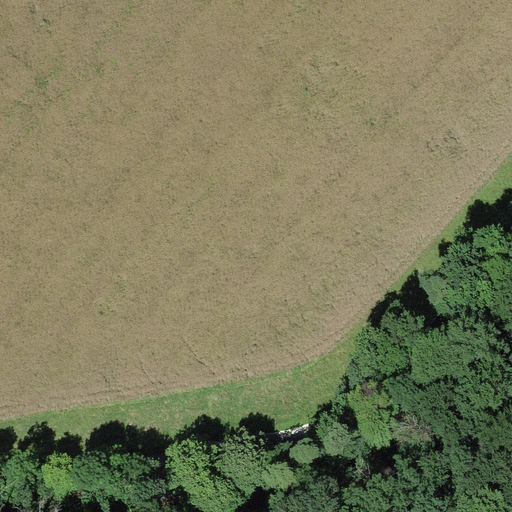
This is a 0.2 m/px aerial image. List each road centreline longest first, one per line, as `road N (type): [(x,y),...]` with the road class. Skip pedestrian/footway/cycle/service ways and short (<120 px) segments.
road 1 (track): [(305,436),(0,477)]
road 2 (track): [(305,436),(403,387),(511,316)]
